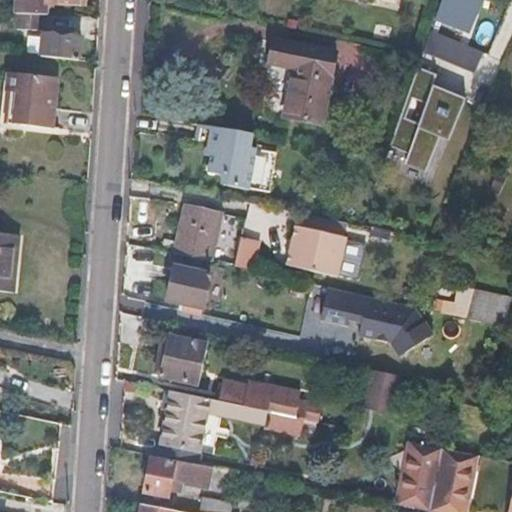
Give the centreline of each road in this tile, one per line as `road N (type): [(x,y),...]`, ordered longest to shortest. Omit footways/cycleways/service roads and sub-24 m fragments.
road 1 (tertiary): [(95,357),(120,0)]
road 2 (tertiary): [(86,511),(95,357)]
